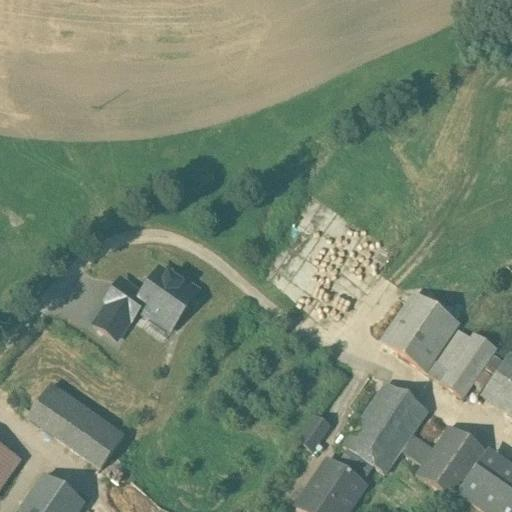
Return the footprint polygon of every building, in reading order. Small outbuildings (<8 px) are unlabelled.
[(170,332),(197,293),(170,275),(167,279),(159,273),(140,300),(129,293),(122,303),(133,312),(149,322),(153,317),(168,329),(167,331),(170,332)] [(122,303),(129,293),(120,286),(105,306),(107,307),(115,313),(122,303)] [(456,327),(415,298),(381,348),(422,376),(432,363),(456,327)] [(126,321),(133,312),(122,303),(115,313),(126,321)] [(130,323),(126,321),(115,313),(107,307),(94,328),(116,343),(130,323)] [(458,335),(437,366),(432,363),(422,376),(460,403),(495,353),(474,338),(470,343),(458,335)] [(511,364),(507,361),(481,399),(511,419),(511,364)] [(385,387),(342,450),(348,453),(372,470),(384,478),(400,455),(411,438),(426,416),(385,387)] [(123,440),(49,389),(26,422),(100,473),(123,440)] [(328,429),(315,420),(298,445),(311,454),(328,429)] [(487,457),(448,430),(432,453),(421,470),(415,478),(454,505),(487,457)] [(432,453),(411,438),(400,455),(421,470),(432,453)] [(0,492),(20,463),(0,449),(0,492)] [(372,470),(348,453),(336,470),(360,487),(372,470)] [(336,470),(327,464),(296,510),(298,511),(347,511),(363,489),(360,487),(336,470)] [(42,479),(19,511),(80,511),(83,508),(42,479)]
